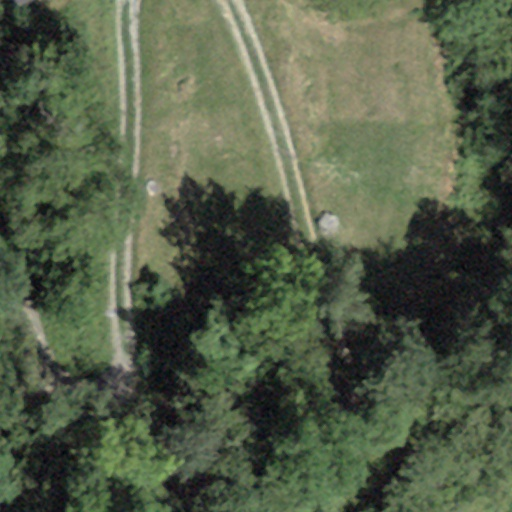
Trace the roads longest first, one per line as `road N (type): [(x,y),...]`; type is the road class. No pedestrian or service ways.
road 1 (track): [(129,0),(133,145),(121,396),(94,417),(74,408),(0,266)]
road 2 (track): [(330,511),(350,457),(343,367),(285,155),(228,0)]
